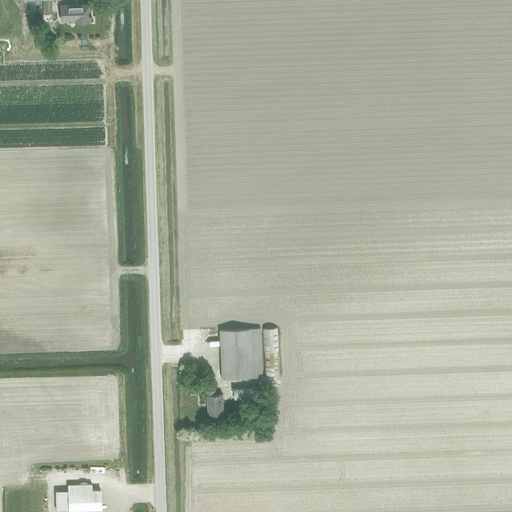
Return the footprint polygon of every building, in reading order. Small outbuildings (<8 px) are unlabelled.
[(52,0),(43,0),(44,14),(53,14),(52,0)] [(91,4),(60,5),(61,21),(75,21),(75,22),(91,21),(91,4)] [(264,375),(279,374),(280,374),(278,327),(262,327),(264,375)] [(252,329),(221,331),(224,380),(254,379),(252,329)] [(259,397),(259,386),(233,387),(234,399),(259,397)] [(209,415),(224,415),(223,395),(208,395),(209,415)] [(67,485),(67,490),(56,491),(56,504),(60,504),(60,511),(100,511),(100,490),(91,490),(91,484),(67,485)]
